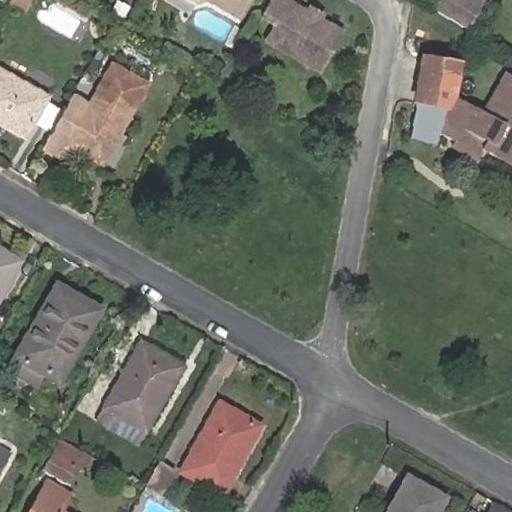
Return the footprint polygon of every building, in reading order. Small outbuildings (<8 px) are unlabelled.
[(190,0),(194,2),(199,0),(206,0),(234,17),(243,0),(190,0)] [(286,0),(267,0),(257,18),(269,24),(260,41),(316,72),(339,32),(286,2),(286,0)] [(474,11),(454,0),(434,0),(429,9),(465,28),(474,11)] [(478,0),(454,0),(474,11),(480,1),(478,0)] [(432,129),(451,95),(450,94),(455,62),(420,56),(407,136),(423,139),(429,127),(432,129)] [(62,114),(42,150),(60,160),(69,145),(102,164),(112,145),(118,135),(118,134),(145,84),(112,66),(89,108),(84,117),(66,108),(62,114)] [(0,123),(23,137),(45,97),(0,71),(0,123)] [(511,160),(511,77),(504,72),(481,112),(451,95),(432,129),(451,140),(449,145),(473,158),(478,150),(483,141),(489,145),(484,153),(503,163),(511,160)] [(89,108),(71,98),(66,108),(84,117),(89,108)] [(118,135),(112,145),(118,147),(125,137),(118,134),(118,135)] [(483,141),(478,150),(484,153),(489,145),(483,141)] [(511,160),(503,163),(511,168),(511,160)] [(0,295),(19,262),(0,250),(0,295)] [(58,382),(99,310),(58,286),(16,359),(21,362),(14,376),(34,388),(43,374),(58,382)] [(138,442),(181,367),(142,344),(98,420),(138,442)] [(231,478),(259,426),(219,405),(191,457),(182,474),(222,495),(231,478)] [(83,456),(57,441),(42,468),(65,481),(75,465),(78,467),(83,456)] [(145,486),(160,495),(173,473),(157,464),(145,486)] [(434,511),(443,497),(407,477),(387,511),(434,511)] [(43,479),(27,509),(32,511),(59,511),(69,494),(43,479)] [(507,511),(491,502),(485,511),(507,511)]
